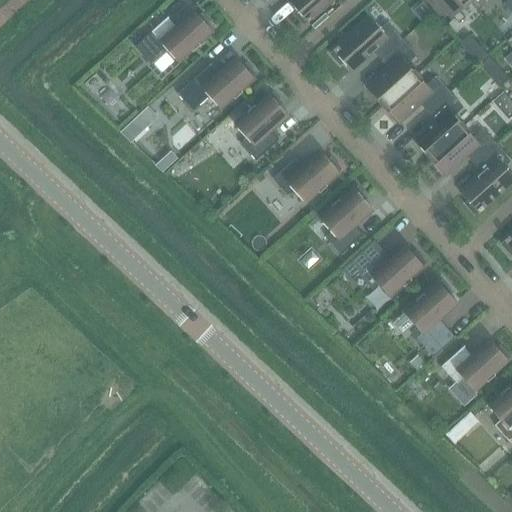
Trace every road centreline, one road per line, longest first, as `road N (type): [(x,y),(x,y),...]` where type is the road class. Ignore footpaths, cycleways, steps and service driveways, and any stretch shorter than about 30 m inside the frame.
road 1 (tertiary): [(393,511),(0,140)]
road 2 (residential): [(456,257),(286,65)]
